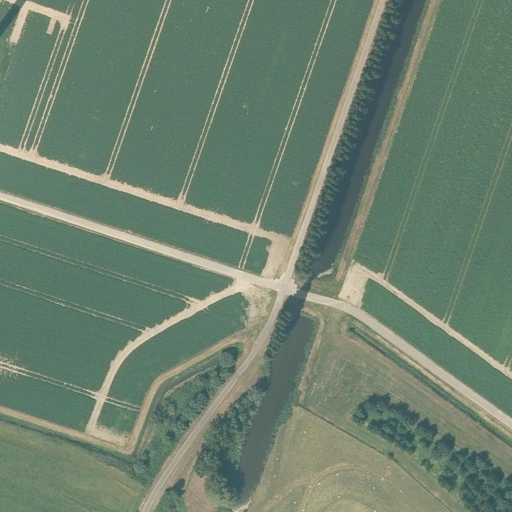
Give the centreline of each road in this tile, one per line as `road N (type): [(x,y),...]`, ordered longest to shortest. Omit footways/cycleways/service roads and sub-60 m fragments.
road 1 (unclassified): [(144,511),(272,319),(383,0)]
road 2 (track): [(0,412),(129,454),(156,386),(272,319)]
road 3 (track): [(0,430),(78,458),(151,498)]
road 4 (track): [(422,511),(379,474),(356,466),(318,476),(298,511)]
